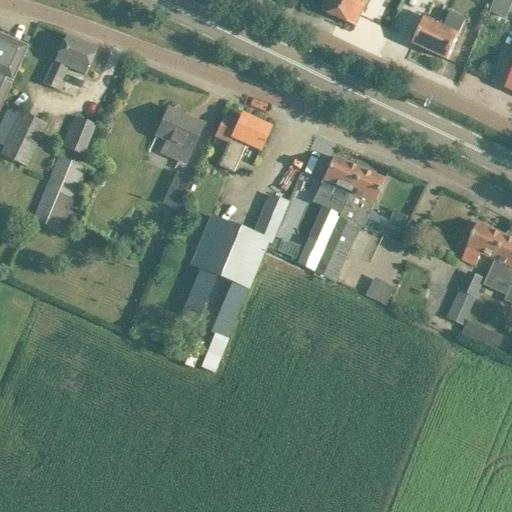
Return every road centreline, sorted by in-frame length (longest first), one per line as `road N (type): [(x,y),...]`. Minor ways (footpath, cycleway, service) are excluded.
road 1 (residential): [(511,202),(335,121),(65,20),(0,4)]
road 2 (primary): [(511,160),(149,0)]
road 3 (residential): [(511,128),(239,0)]
